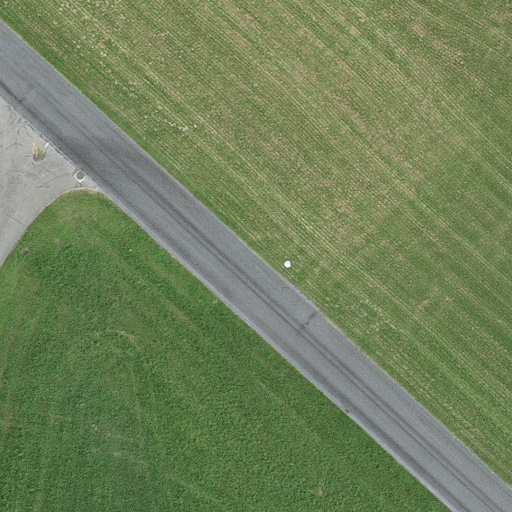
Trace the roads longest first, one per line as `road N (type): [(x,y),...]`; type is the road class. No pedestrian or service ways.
road 1 (tertiary): [(0,67),(485,511)]
road 2 (track): [(0,233),(71,132)]
